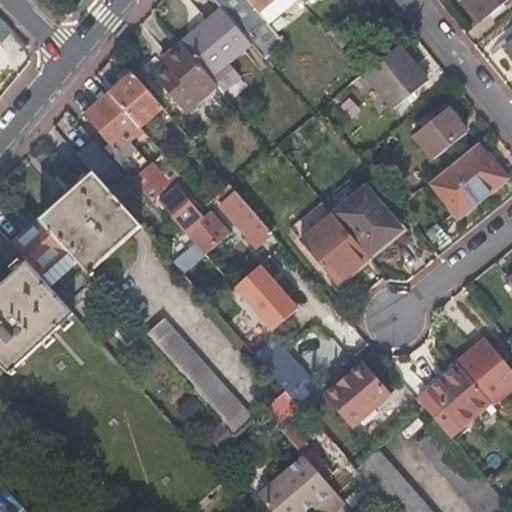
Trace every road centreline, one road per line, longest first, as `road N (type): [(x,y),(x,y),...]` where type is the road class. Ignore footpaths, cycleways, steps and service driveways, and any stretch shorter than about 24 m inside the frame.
road 1 (residential): [(406,0),(511,125)]
road 2 (residential): [(393,317),(511,219)]
